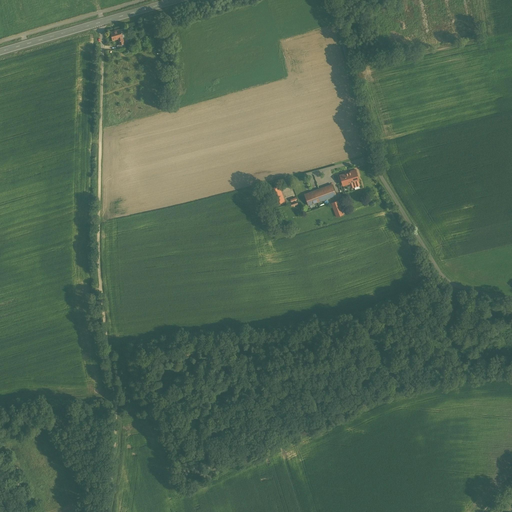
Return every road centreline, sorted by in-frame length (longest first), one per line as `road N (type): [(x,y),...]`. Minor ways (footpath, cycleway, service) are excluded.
road 1 (unclassified): [(101,21),(95,241),(115,403),(106,511)]
road 2 (unclassified): [(511,299),(447,278),(382,177),(331,0)]
